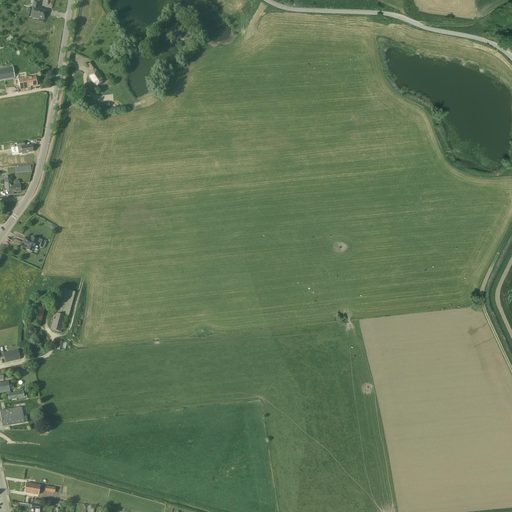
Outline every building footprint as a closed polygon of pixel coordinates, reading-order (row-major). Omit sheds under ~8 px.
[(43,18),(44,18),(45,11),(45,12),(41,11),(40,11),(40,10),(38,10),(39,7),(40,2),(34,1),(32,9),(33,9),(32,17),(38,19),(39,19),(43,20),(43,18)] [(96,86),(103,81),(97,72),(97,71),(91,62),(88,65),(94,73),(89,77),(96,86)] [(8,68),(0,69),(0,80),(15,78),(14,73),(9,74),(8,68)] [(37,86),(35,76),(28,77),(28,76),(18,78),(20,90),(30,88),(30,87),(37,86)] [(87,97),(85,99),(90,106),(93,104),(87,97)] [(25,146),(24,141),(16,143),(17,147),(19,155),(18,155),(18,158),(24,157),(23,156),(22,156),(22,153),(33,152),(32,145),(29,146),(29,145),(25,146)] [(11,185),(11,177),(4,177),(5,189),(9,189),(9,195),(14,195),(13,193),(21,192),(20,185),(19,181),(18,180),(14,181),(13,182),(13,185),(11,185)] [(30,240),(25,237),(22,243),(30,246),(28,250),(32,252),(37,240),(32,237),(30,240)] [(69,317),(75,292),(62,288),(55,313),(50,329),(61,332),(65,316),(69,317)] [(40,326),(45,308),(33,304),(28,323),(40,326)] [(65,351),(65,349),(67,343),(59,341),(57,349),(65,351)] [(6,363),(20,359),(18,350),(4,353),(6,363)] [(0,392),(9,391),(8,382),(0,382),(0,392)] [(23,392),(8,394),(9,400),(24,398),(23,392)] [(23,416),(22,407),(0,411),(3,426),(24,423),(24,422),(27,421),(26,415),(23,416)] [(38,495),(40,485),(26,483),(25,493),(38,495)]
